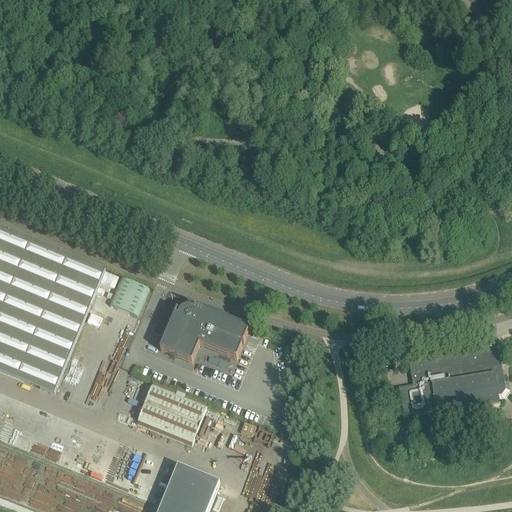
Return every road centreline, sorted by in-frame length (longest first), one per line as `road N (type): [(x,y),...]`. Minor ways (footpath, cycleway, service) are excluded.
road 1 (tertiary): [(511,287),(417,308),(320,299),(0,168)]
road 2 (unknown): [(103,421),(256,486)]
